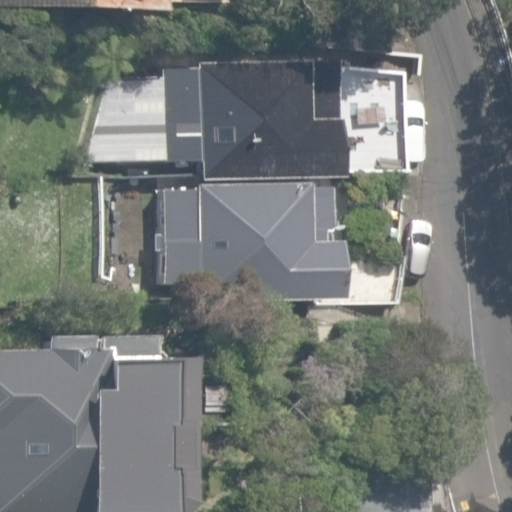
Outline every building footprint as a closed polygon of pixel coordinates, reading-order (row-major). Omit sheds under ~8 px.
[(0,0),(0,5),(145,14),(145,0),(0,0)] [(312,0),(312,52),(382,53),(382,0),(312,0)] [(191,161),(191,179),(335,173),(331,62),(155,69),(159,162),(191,161)] [(405,131),(338,135),(340,176),(407,172),(405,131)] [(59,181),(62,204),(89,201),(85,177),(59,181)] [(314,295),(314,303),(387,300),(394,257),(331,260),(330,240),(314,240),(313,230),(321,230),(320,186),(156,190),(159,284),(186,283),(187,300),(314,295)] [(0,511),(182,511),(181,423),(226,422),(225,373),(174,374),(174,353),(145,354),(145,332),(36,334),(37,348),(0,348),(0,511)] [(329,444),(330,511),(419,511),(418,442),(329,444)]
